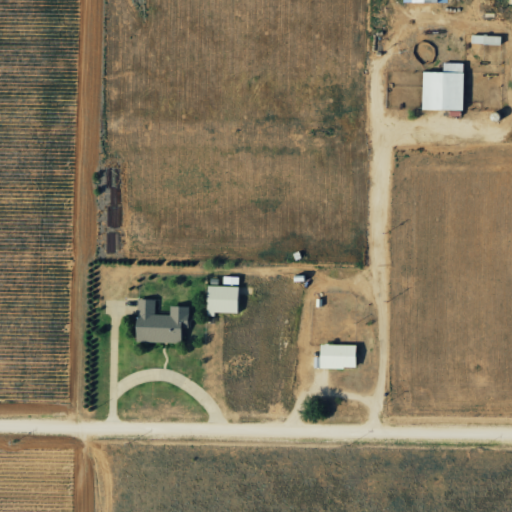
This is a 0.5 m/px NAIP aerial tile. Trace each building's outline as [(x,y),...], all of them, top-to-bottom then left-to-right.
[(470,43),(499,44),(500,36),(471,35),(470,43)] [(462,110),(463,63),(442,62),(442,73),(422,72),(421,110),(462,110)] [(238,287),(207,286),(206,313),(237,314),(238,287)] [(135,342),(181,343),(181,327),(187,327),(187,307),(169,307),(169,315),(154,315),(154,300),(137,300),(135,342)] [(355,367),(355,345),(319,345),(319,367),(355,367)]
